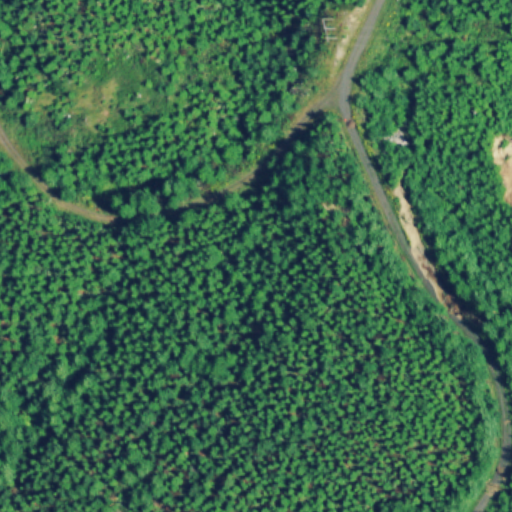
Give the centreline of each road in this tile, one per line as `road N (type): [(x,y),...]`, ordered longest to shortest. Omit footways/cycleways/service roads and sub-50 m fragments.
road 1 (track): [(0,200),(60,240),(261,228),(353,179),(376,0)]
road 2 (track): [(353,179),(457,357),(463,461),(445,511)]
